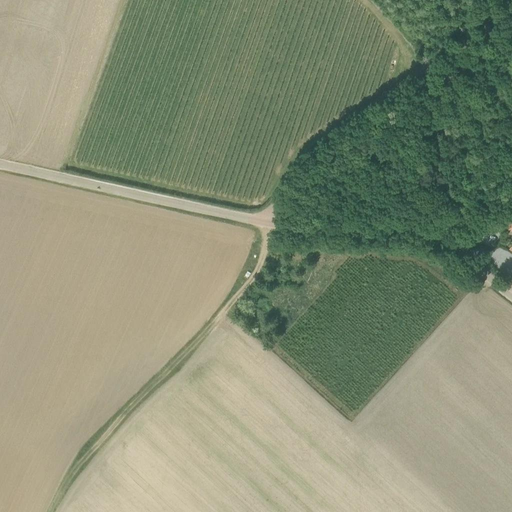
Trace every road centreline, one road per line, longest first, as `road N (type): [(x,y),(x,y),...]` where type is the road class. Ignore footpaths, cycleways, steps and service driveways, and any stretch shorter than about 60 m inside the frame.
road 1 (track): [(53,511),(71,477),(255,274),(268,224)]
road 2 (unclassified): [(268,224),(322,144),(511,12)]
road 3 (unclassified): [(0,166),(268,224)]
road 4 (unclassified): [(511,298),(425,229),(268,224)]
road 5 (track): [(448,243),(426,68)]
